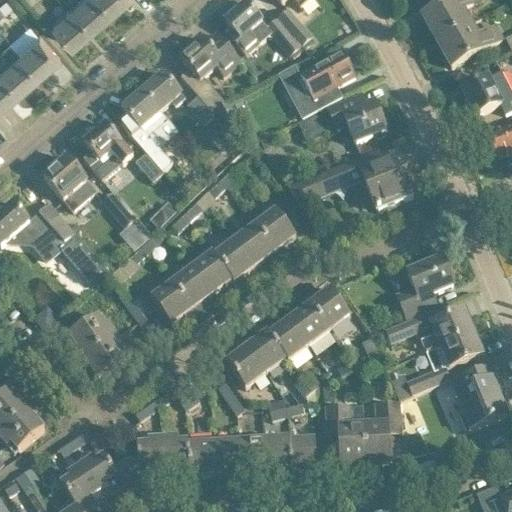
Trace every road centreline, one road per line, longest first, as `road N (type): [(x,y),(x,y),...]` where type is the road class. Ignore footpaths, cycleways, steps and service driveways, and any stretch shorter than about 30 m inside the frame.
road 1 (residential): [(90,425),(332,266),(474,211)]
road 2 (residential): [(198,0),(0,177)]
road 3 (residential): [(474,211),(365,0)]
road 4 (residential): [(0,322),(90,425)]
road 5 (residential): [(383,511),(511,463)]
